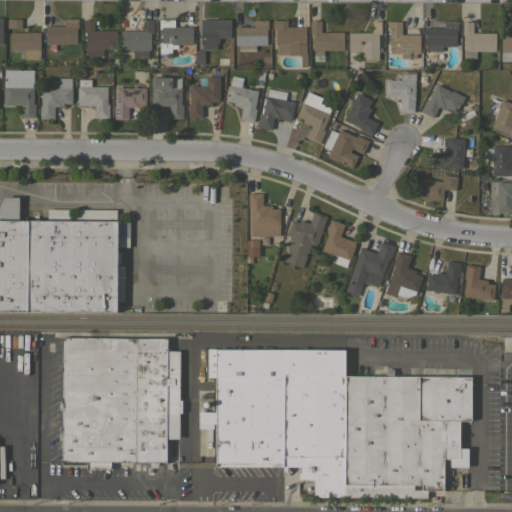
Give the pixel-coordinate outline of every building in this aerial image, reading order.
[(45,44),(45,26),(64,26),(64,18),(78,18),(78,28),(76,28),(76,43),(49,43),(45,44)] [(21,19),(21,28),(6,28),(7,19),(21,19)] [(116,30),(116,48),(102,48),(102,57),(85,57),(85,44),(84,44),(84,40),(83,40),(83,19),(93,19),(93,30),(116,30)] [(143,31),(143,19),(152,19),(152,33),(150,33),(150,50),(148,50),(148,58),(133,58),(133,49),(120,49),(120,31),(143,31)] [(161,28),(159,28),(159,19),(173,19),(173,26),(192,26),(192,44),(175,44),(175,47),(171,47),(170,53),(160,53),(160,41),(161,41),(161,33),(161,28)] [(216,49),(201,49),(201,44),(200,44),(200,19),(230,19),(230,38),(217,38),(218,39),(218,42),(216,44),(216,49)] [(266,45),(235,45),(235,27),(254,27),(254,20),(268,20),(268,29),(266,29),(266,45)] [(305,54),(306,54),(306,67),(300,67),(300,55),(276,55),(276,44),(275,44),(275,29),(272,29),(272,20),(287,20),(287,27),(305,27),(305,54)] [(377,34),(377,52),(375,54),(375,58),(363,58),(363,55),(362,55),(362,51),(348,51),(348,32),(363,32),(363,33),(371,33),(371,20),(380,20),(380,34),(377,34)] [(323,55),(323,61),(313,61),(313,55),(313,50),(312,50),(312,34),(310,34),(310,21),(320,21),(320,32),(343,32),(343,50),(323,50),(323,55)] [(419,34),(419,53),(416,53),(416,58),(401,58),(401,53),(389,53),(389,30),(386,30),(386,21),(401,21),(401,34),(419,34)] [(443,28),(443,21),(458,21),(457,30),(456,30),(456,46),(442,46),(442,51),(436,51),(436,61),(425,60),(425,51),(424,51),(425,27),(443,28)] [(475,51),(475,58),(464,58),(464,51),(464,34),(461,34),(461,21),(473,21),(472,33),(495,33),(495,51),(475,51)] [(40,32),(40,59),(24,59),(24,51),(9,51),(9,32),(40,32)] [(511,61),(501,61),(501,33),(511,33),(511,61)] [(204,64),(195,64),(195,50),(204,50),(204,64)] [(33,103),(34,103),(34,117),(20,117),(20,105),(3,104),(3,69),(33,70),(33,103)] [(415,71),(413,112),(399,112),(400,99),(393,99),(393,96),(384,96),(385,79),(394,80),(394,78),(398,79),(398,80),(400,80),(400,71),(415,71)] [(151,106),(151,88),(151,77),(154,77),(154,75),(160,75),(160,77),(180,77),(180,104),(182,104),(182,118),(168,118),(168,106),(151,106)] [(201,117),(187,117),(187,104),(189,104),(189,85),(199,85),(199,77),(205,77),(205,76),(219,76),(218,102),(211,102),(211,105),(201,105),(201,117)] [(58,87),(58,77),(71,78),(71,87),(71,103),(62,103),(62,106),(54,106),(53,119),(39,119),(39,105),(41,105),(41,87),(58,87)] [(229,85),(231,78),(242,80),(240,87),(257,91),(254,108),(256,109),(253,122),(239,119),(241,107),(233,105),(233,102),(225,100),(228,85),(229,85)] [(107,104),(108,104),(108,118),(94,118),(94,105),(77,105),(77,102),(77,86),(78,86),(78,79),(90,79),(90,86),(107,86),(107,104)] [(436,84),(450,91),(451,90),(461,95),(456,106),(457,107),(455,112),(447,108),(446,110),(438,106),(432,117),(420,111),(426,99),(428,100),(436,84)] [(132,88),(132,86),(136,86),(136,87),(145,88),(145,107),(128,107),(127,119),(113,119),(113,105),(115,105),(115,87),(132,88)] [(266,96),(267,88),(286,92),(285,100),(294,102),(291,117),(290,117),(289,120),(273,117),(271,129),(257,126),(259,113),(260,113),(262,107),(263,108),(263,104),(262,104),(263,98),(264,98),(265,96),(266,96)] [(362,96),(363,95),(367,96),(366,98),(371,100),(367,107),(370,108),(366,117),(377,122),(371,135),(358,129),(359,127),(343,119),(350,105),(349,105),(351,100),(352,101),(354,98),(353,98),(355,94),(356,93),(362,96)] [(511,103),(511,136),(507,135),(508,134),(491,127),(497,112),(496,111),(497,109),(501,99),(511,103)] [(310,105),(311,104),(314,106),(314,107),(329,113),(322,130),(324,130),(319,143),(305,137),(310,126),(301,122),(303,119),(295,116),(302,101),(310,105)] [(457,114),(470,109),(472,115),(459,121),(457,114)] [(355,136),(356,135),(368,140),(362,153),(351,148),(349,152),(357,155),(351,168),(326,156),(327,154),(322,152),(324,147),(322,146),(330,129),(337,132),(339,129),(355,136)] [(442,167),(443,166),(430,165),(431,151),(444,152),(445,138),(448,138),(464,139),(463,148),(465,148),(464,152),(463,152),(462,168),(442,167)] [(492,148),(492,145),(508,145),(508,147),(511,147),(511,163),(511,177),(510,177),(510,175),(492,175),(493,160),(486,160),(486,148),(492,148)] [(476,170),(485,171),(485,178),(476,178),(476,170)] [(457,176),(455,190),(454,190),(453,191),(444,190),(444,189),(443,189),(442,200),(420,198),(420,195),(411,195),(413,178),(423,179),(423,178),(427,178),(427,180),(441,181),(442,174),(457,176)] [(511,182),(511,211),(496,211),(496,202),(495,202),(495,198),(496,198),(496,182),(511,182)] [(249,236),(249,207),(247,207),(247,193),(262,193),(262,205),(270,205),(270,208),(279,208),(279,235),(249,236)] [(0,310),(0,202),(2,197),(18,197),(18,220),(47,220),(47,208),(116,210),(115,220),(116,220),(116,237),(129,237),(128,247),(116,246),(116,268),(124,268),(123,301),(116,301),(116,304),(126,304),(126,312),(0,310)] [(301,268),(283,261),(287,250),(286,249),(290,237),(285,235),(291,220),(298,222),(299,220),(308,223),(313,211),(326,216),(315,245),(312,244),(312,245),(310,244),(301,268)] [(321,249),(327,232),(325,232),(330,219),(343,224),(339,236),(354,241),(353,244),(354,245),(349,260),(321,249)] [(260,244),(259,236),(267,236),(267,244),(260,244)] [(359,247),(376,253),(380,241),(394,246),(389,260),(387,259),(377,287),(364,282),(368,271),(366,270),(357,297),(344,292),(359,247)] [(244,247),(257,247),(257,256),(251,256),(251,263),(244,263),(244,247)] [(405,298),(395,294),(395,296),(384,292),(394,265),(392,264),(397,251),(410,256),(405,267),(415,271),(414,274),(421,276),(416,291),(415,291),(414,294),(405,298)] [(438,291),(438,292),(434,292),(434,291),(425,289),(427,274),(435,275),(435,272),(445,273),(446,260),(460,262),(459,269),(462,269),(460,283),(457,282),(457,277),(454,294),(453,293),(451,301),(439,299),(441,292),(438,291)] [(463,277),(465,264),(479,266),(477,278),(487,280),(486,283),(494,284),(492,300),(483,298),(483,300),(478,299),(479,298),(463,296),(465,278),(463,277)] [(511,303),(507,304),(507,311),(501,311),(501,281),(501,278),(511,278),(511,303)] [(262,299),(265,291),(272,293),(269,301),(262,299)] [(260,307),(262,301),(268,303),(266,309),(260,307)] [(61,337),(167,338),(166,350),(179,351),(178,438),(166,438),(166,462),(110,462),(110,469),(103,469),(103,468),(93,468),(92,469),(86,469),(86,461),(84,461),(84,464),(74,464),(74,461),(60,461),(61,337)] [(470,376),(470,421),(459,421),(458,448),(467,448),(467,467),(449,467),(449,458),(443,458),(443,490),(426,490),(426,498),(316,497),(316,494),(313,494),(313,480),(298,479),(298,472),(300,472),(300,466),(286,466),(286,471),(282,471),(282,466),(214,466),(214,448),(213,448),(213,429),(198,429),(198,423),(197,423),(197,411),(212,412),(213,381),(214,381),(214,377),(207,377),(207,348),(344,349),(344,375),(386,376),(386,369),(393,369),(393,375),(447,376),(470,376)]
